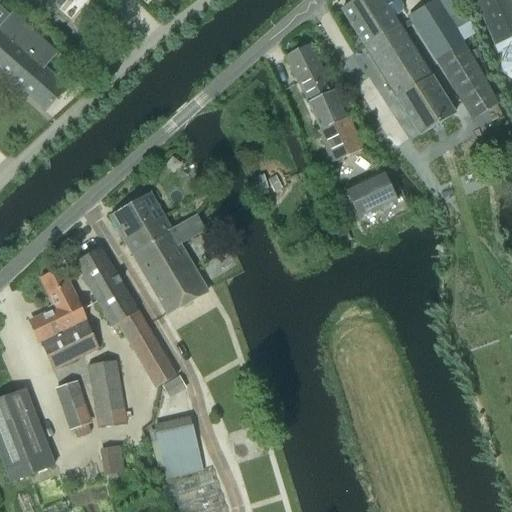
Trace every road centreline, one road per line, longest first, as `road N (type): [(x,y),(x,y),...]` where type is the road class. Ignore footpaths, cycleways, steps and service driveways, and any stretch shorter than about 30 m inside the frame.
road 1 (unclassified): [(0,285),(313,0)]
road 2 (unclassified): [(205,0),(0,182)]
